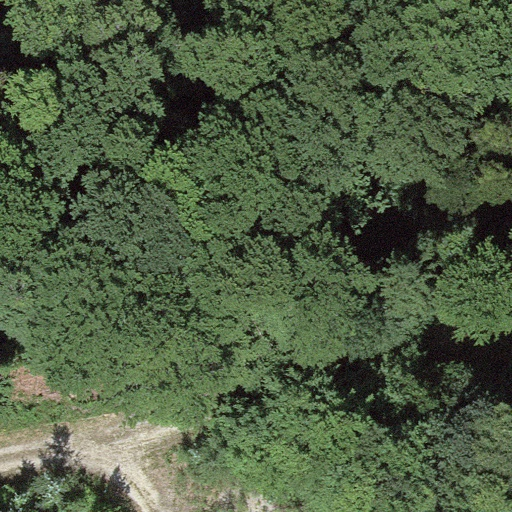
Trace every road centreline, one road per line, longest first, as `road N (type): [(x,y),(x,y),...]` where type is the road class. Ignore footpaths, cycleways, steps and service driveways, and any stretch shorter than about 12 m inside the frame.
road 1 (track): [(75,442),(511,332)]
road 2 (track): [(0,462),(75,442),(160,511)]
